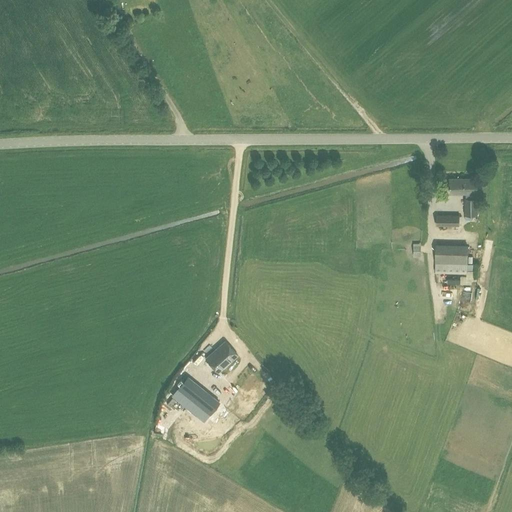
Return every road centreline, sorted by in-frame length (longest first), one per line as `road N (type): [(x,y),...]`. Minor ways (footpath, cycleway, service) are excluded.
road 1 (unclassified): [(511,137),(0,144)]
road 2 (unknown): [(243,141),(224,310),(245,348)]
